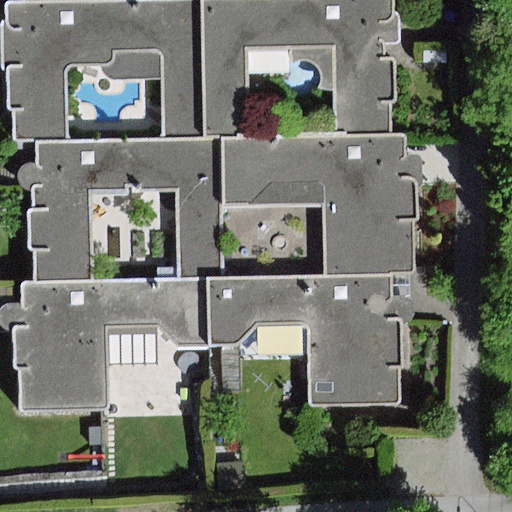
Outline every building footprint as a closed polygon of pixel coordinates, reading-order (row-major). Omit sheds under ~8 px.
[(17,141),(36,140),(68,139),(66,74),(67,69),(71,66),(109,65),(113,63),(114,61),(114,51),(156,51),(160,53),(163,57),(164,137),(206,136),(203,0),(116,0),(23,2),(12,2),(7,4),(5,8),(6,22),(4,22),(2,24),(3,69),(4,70),(8,70),(9,108),(10,111),(12,112),(14,113),(14,139),(17,141)] [(203,0),(206,136),(222,136),(246,136),(245,49),(333,47),(334,136),(392,135),(392,103),(395,102),(396,100),(396,62),(395,61),(394,59),(392,59),(385,59),(385,44),(397,44),(399,44),(399,42),(399,16),(397,14),(394,14),(393,0),(203,0)] [(246,136),(222,136),(224,209),(250,209),(273,183),(324,182),(326,276),(392,274),(413,274),(415,270),(415,221),(421,221),(421,171),(421,156),(406,156),(406,137),(405,135),(403,134),(392,135),(334,136),(246,136)] [(209,280),(226,279),(224,209),(222,136),(206,136),(164,137),(68,139),(36,140),(36,164),(39,167),(43,168),(43,178),(43,186),(36,186),(33,188),(32,193),(33,210),(30,212),(28,215),(29,246),(31,250),(35,252),(35,285),(94,284),(92,194),(127,193),(126,186),(134,186),(137,188),(137,193),(176,192),(178,280),(209,280)] [(232,279),(209,280),(211,347),(237,345),(257,324),(304,324),(308,327),(310,331),(311,402),(312,405),(314,407),(396,406),(399,405),(402,402),(400,370),(404,369),(405,367),(404,323),(401,320),(397,320),(388,319),(388,309),(388,300),(393,300),(392,274),(326,276),(232,279)] [(21,371),(22,411),(25,414),(106,411),(109,409),(107,327),(161,326),(180,348),(211,347),(209,280),(178,280),(94,284),(35,285),(27,284),(24,286),(23,290),(23,307),(25,310),(29,310),(29,318),(29,328),(17,328),(15,329),(15,368),(18,370),(21,371)] [(244,463),(217,464),(219,491),(246,489),(244,463)]
